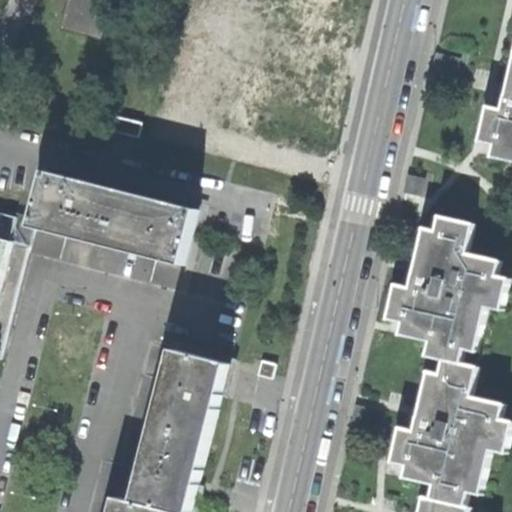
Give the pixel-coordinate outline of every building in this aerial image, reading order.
[(69,0),(62,29),(101,39),(111,0),(69,0)] [(264,0),(241,117),(331,134),(357,0),(264,0)] [(511,78),(510,86),(504,112),(490,109),(483,141),(498,144),(495,157),(511,160),(511,78)] [(111,129),(139,136),(143,122),(114,115),(111,129)] [(51,170),(36,226),(187,264),(202,209),(176,203),(78,178),(51,170)] [(471,511),(473,508),(468,507),(471,493),(483,496),(494,450),(510,454),(511,444),(511,421),(505,420),(509,404),(475,397),(482,368),(465,364),(468,349),(479,352),(490,306),(505,309),(511,278),(500,276),(503,261),(470,254),(477,226),(441,218),(438,231),(427,229),(419,264),(413,289),(398,285),(390,320),(405,323),(402,335),(432,342),(429,356),(446,360),(443,375),(431,372),(422,409),(417,431),(403,428),(395,463),(409,467),(407,478),(437,485),(433,499),(426,497),(422,511),(471,511)] [(0,358),(2,359),(30,251),(30,245),(35,224),(24,222),(20,234),(14,241),(0,238),(0,358)] [(232,365),(177,350),(138,501),(121,497),(117,511),(220,511),(221,508),(206,504),(205,507),(196,504),(201,487),(228,382),(232,365)] [(260,374),(275,378),(278,363),(264,359),(260,374)]
